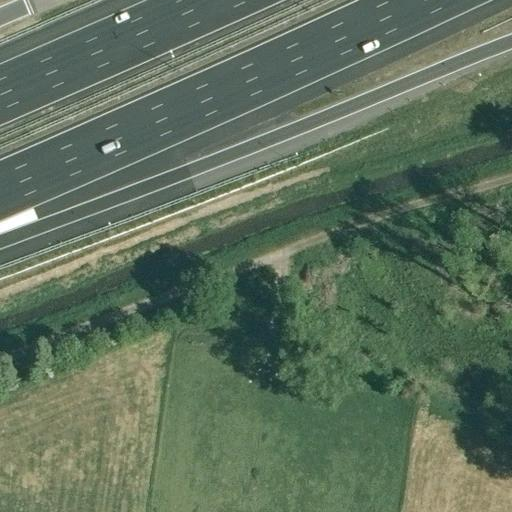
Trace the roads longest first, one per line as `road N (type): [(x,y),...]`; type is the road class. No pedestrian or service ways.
road 1 (motorway): [(0,235),(224,158),(511,40)]
road 2 (motorway): [(0,191),(426,0)]
road 3 (track): [(0,363),(320,239)]
road 4 (motorway): [(216,0),(0,95)]
